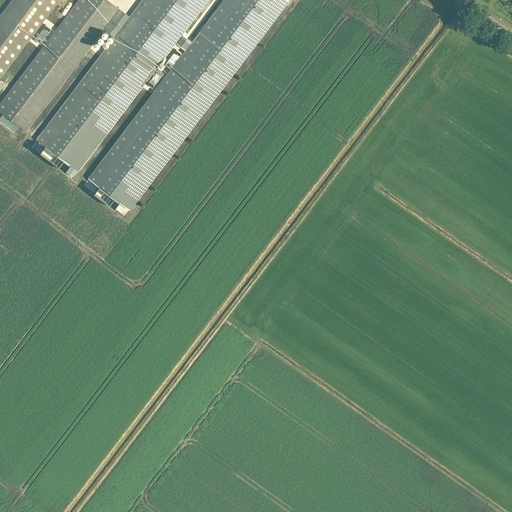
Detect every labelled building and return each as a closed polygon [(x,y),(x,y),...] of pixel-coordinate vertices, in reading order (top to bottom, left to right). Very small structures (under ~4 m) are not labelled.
[(0,111),(27,132),(119,9),(106,0),(12,0),(0,16),(0,77),(58,0),(78,0),(48,40),(46,43),(0,104),(0,111)] [(207,0),(143,0),(38,140),(78,171),(207,0)] [(51,29),(46,25),(40,33),(36,30),(34,33),(38,36),(34,40),(40,44),(43,40),(46,43),(48,40),(45,37),(51,29)] [(99,53),(105,44),(100,40),(93,48),(99,53)] [(175,60),(181,52),(176,48),(165,63),(170,67),(173,63),(176,65),(178,62),(175,60)] [(164,73),(158,69),(156,72),(154,70),(152,73),(154,75),(147,84),(152,88),(164,73)] [(125,216),(132,209),(122,200),(116,208),(125,216)]
